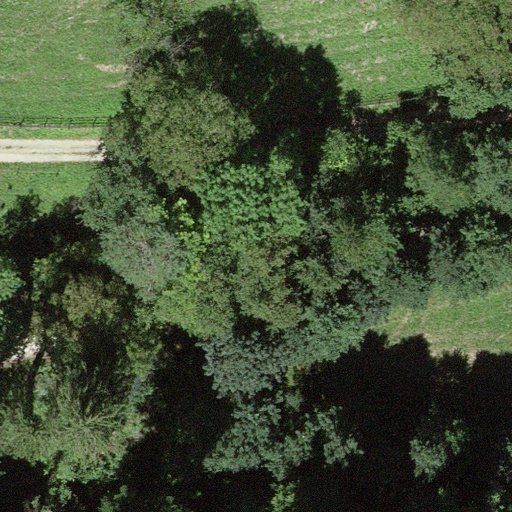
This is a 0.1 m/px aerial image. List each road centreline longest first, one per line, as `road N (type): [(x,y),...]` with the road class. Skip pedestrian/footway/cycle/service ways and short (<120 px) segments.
road 1 (track): [(0,351),(511,189)]
road 2 (track): [(0,154),(336,138),(511,109)]
